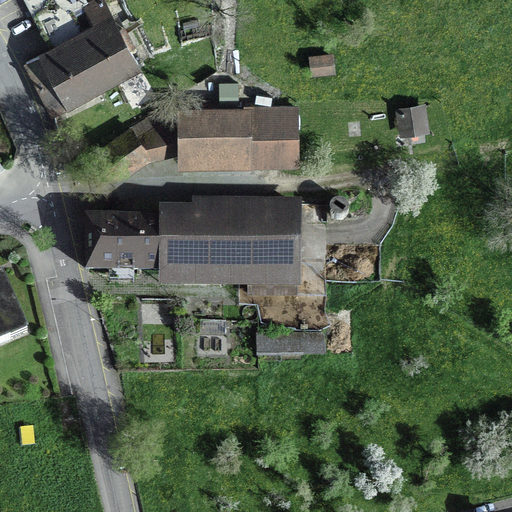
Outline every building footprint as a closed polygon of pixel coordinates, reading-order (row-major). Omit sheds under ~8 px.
[(50,51),(24,64),(51,116),(66,108),(64,104),(136,66),(127,50),(132,47),(122,29),(118,32),(100,0),(95,0),(84,6),(81,0),(24,0),(40,28),(72,12),(67,3),(72,0),(80,0),(95,28),(50,51)] [(244,112),(181,113),(181,97),(128,129),(129,130),(96,153),(113,178),(145,156),(147,162),(181,153),(246,152),(246,166),(295,165),(294,109),(244,110),(244,112)] [(419,109),(399,112),(402,130),(422,127),(419,109)] [(109,226),(84,226),(85,271),(158,271),(158,287),(294,287),(295,208),(193,207),(192,223),(159,222),(159,226),(123,226),(123,221),(109,221),(109,226)] [(1,276),(0,276),(0,342),(25,332),(1,276)] [(257,336),(257,356),(322,356),(322,336),(257,336)]
